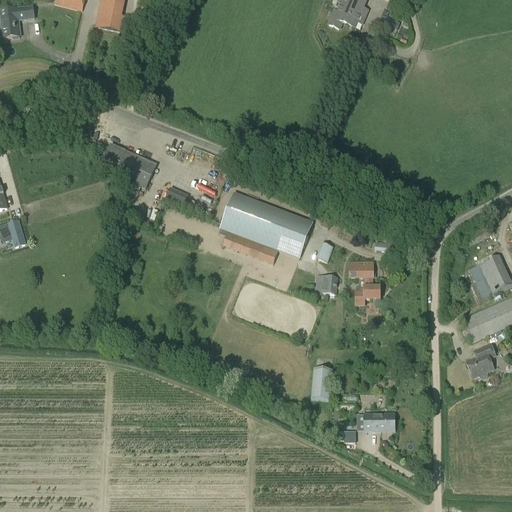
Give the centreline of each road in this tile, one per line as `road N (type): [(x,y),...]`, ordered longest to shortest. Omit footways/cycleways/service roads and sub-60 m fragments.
road 1 (unclassified): [(0,121),(60,97),(82,99),(303,187),(437,230)]
road 2 (unclassified): [(437,230),(437,511)]
